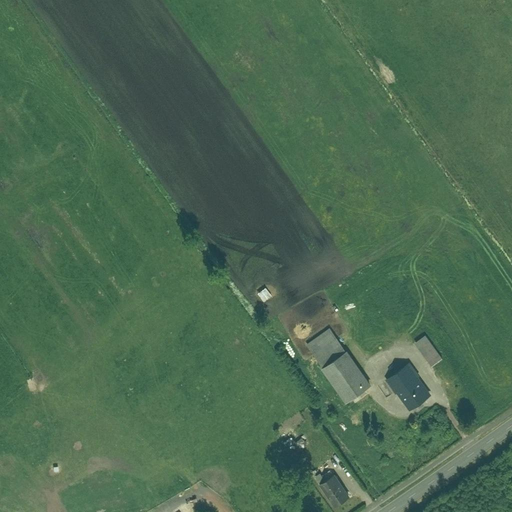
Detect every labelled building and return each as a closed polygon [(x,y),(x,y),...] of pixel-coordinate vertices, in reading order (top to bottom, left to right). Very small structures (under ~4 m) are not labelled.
[(267,287),(259,292),(265,301),(273,295),(267,287)] [(347,401),(373,382),(332,326),(305,345),(347,401)] [(427,332),(414,341),(433,367),(446,358),(427,332)] [(411,361),(388,379),(410,408),(433,391),(411,361)] [(293,429),(286,432),(289,438),(285,441),(287,446),(298,440),(293,429)] [(335,471),(319,482),(336,506),(352,494),(335,471)]
